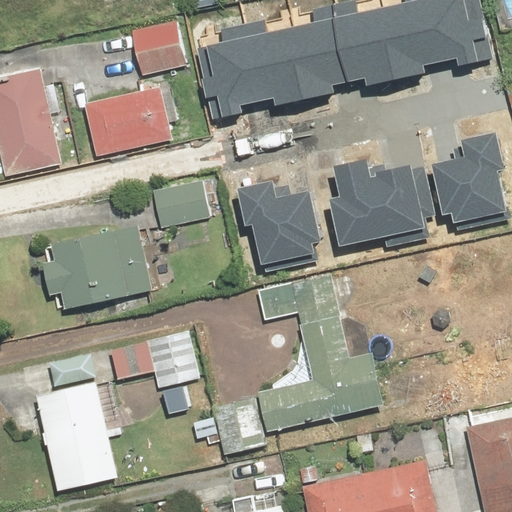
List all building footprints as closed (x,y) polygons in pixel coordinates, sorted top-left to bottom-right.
[(471,0),(403,0),(343,12),(357,77),(373,72),(375,79),(429,68),(428,63),(461,56),(462,65),(487,59),(483,37),(494,35),(489,11),(475,15),(471,0)] [(226,90),(230,109),(251,105),(249,100),(281,93),(282,100),(341,87),(339,81),(357,77),(343,12),(217,40),(224,71),(209,74),(213,93),(226,90)] [(180,21),(135,32),(145,74),(190,63),(180,21)] [(490,67),(445,76),(453,117),(498,108),(490,67)] [(44,69),(0,78),(0,140),(8,176),(65,163),(44,69)] [(162,86),(86,104),(99,158),(175,140),(162,86)] [(501,164),(510,162),(502,127),(466,134),(469,149),(433,156),(444,207),(455,205),(458,219),(511,207),(501,164)] [(338,194),(347,240),(432,223),(419,159),(376,168),(373,154),(341,160),(347,192),(338,194)] [(243,184),(251,219),(259,218),(269,262),(321,250),(318,236),(329,234),(318,183),(283,191),(280,177),(243,184)] [(205,182),(156,192),(163,229),(213,219),(205,182)] [(63,294),(66,310),(155,291),(141,227),(52,246),(56,262),(45,264),(52,297),(63,294)] [(315,381),(261,393),(269,433),(388,408),(376,353),(353,357),(336,275),(263,290),(269,319),(301,312),(315,381)] [(192,331),(112,349),(120,381),(158,372),(162,388),(203,378),(192,331)] [(94,355),(52,363),(57,387),(99,378),(94,355)] [(97,383),(38,396),(61,492),(120,478),(97,383)] [(258,398),(215,407),(225,457),(268,449),(258,398)] [(511,511),(511,418),(468,428),(486,511),(511,511)] [(303,486),(308,511),(437,511),(427,460),(303,486)]
